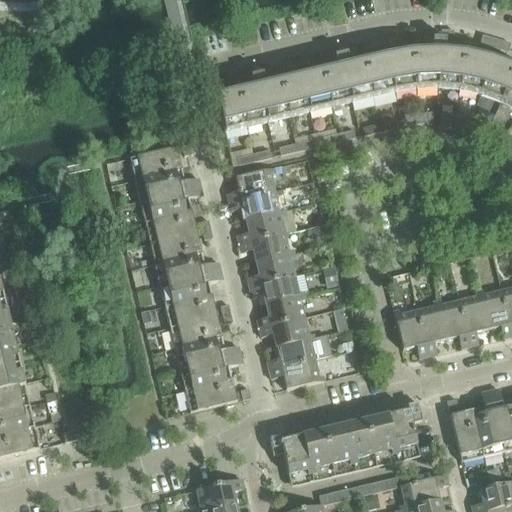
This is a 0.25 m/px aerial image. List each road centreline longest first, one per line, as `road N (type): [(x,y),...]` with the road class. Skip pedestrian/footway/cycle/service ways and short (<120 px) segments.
road 1 (residential): [(266,419),(183,72),(406,21),(477,22),(511,32)]
road 2 (residential): [(0,502),(202,452),(248,428)]
road 3 (residential): [(266,419),(313,423),(430,388)]
road 4 (residential): [(461,511),(430,388)]
